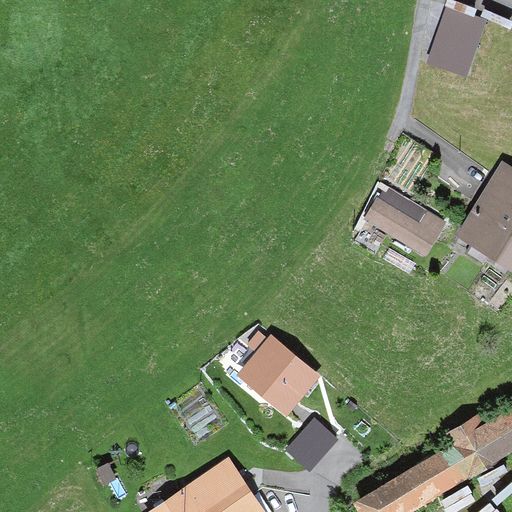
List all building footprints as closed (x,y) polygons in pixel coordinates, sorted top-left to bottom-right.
[(433,33),(418,87),(458,98),(473,43),(433,33)] [(511,173),(502,167),(464,229),(502,253),(511,236),(511,173)] [(387,186),(368,218),(425,252),(444,220),(387,186)] [(511,236),(502,253),(511,259),(511,236)] [(274,342),(244,379),(282,409),(311,373),(274,342)] [(457,443),(360,500),(366,511),(401,511),(511,446),(511,410),(486,426),(479,416),(451,433),(457,443)] [(337,436),(315,419),(289,452),(311,469),(337,436)] [(254,511),(225,468),(159,511),(254,511)] [(445,510),(476,500),(471,486),(441,496),(445,510)] [(499,511),(491,501),(476,511),(499,511)]
